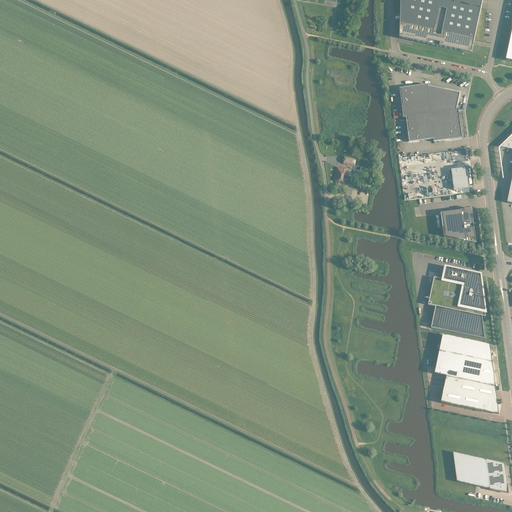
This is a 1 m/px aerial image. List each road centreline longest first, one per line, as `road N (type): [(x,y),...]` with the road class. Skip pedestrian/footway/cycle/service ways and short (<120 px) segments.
road 1 (track): [(294,0),(308,52),(326,216)]
road 2 (unclassified): [(497,261),(482,136),(491,107),(511,91)]
